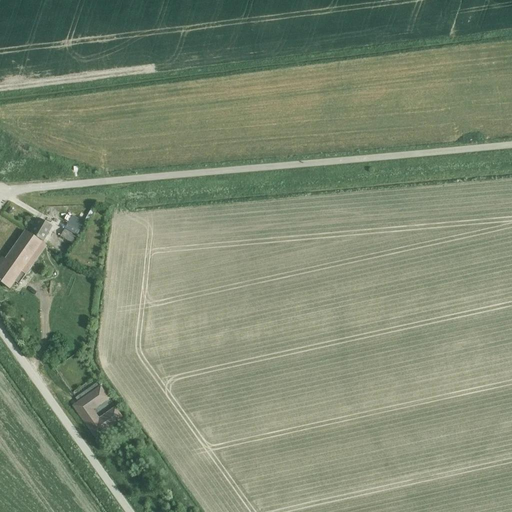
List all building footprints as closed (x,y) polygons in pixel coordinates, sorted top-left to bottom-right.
[(42,241),(51,227),(39,219),(30,234),(42,241)] [(72,227),(78,231),(83,223),(76,219),(72,227)] [(71,242),(74,236),(63,230),(60,236),(71,242)] [(0,267),(0,281),(9,289),(10,289),(15,282),(19,285),(46,247),(25,232),(0,267)] [(75,411),(95,439),(124,418),(101,385),(100,386),(98,382),(75,398),(81,407),(75,411)]
